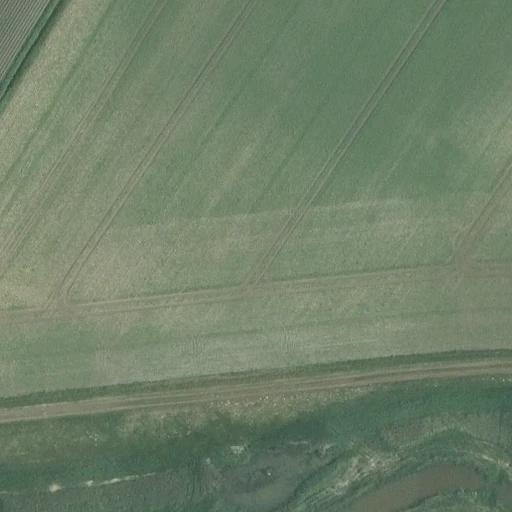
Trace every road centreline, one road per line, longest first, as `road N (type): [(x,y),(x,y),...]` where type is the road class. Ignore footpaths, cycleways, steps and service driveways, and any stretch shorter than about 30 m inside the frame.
road 1 (track): [(511,366),(0,414)]
road 2 (track): [(0,131),(81,0)]
